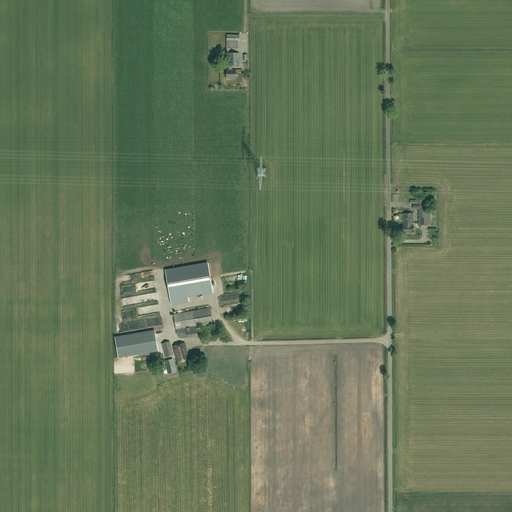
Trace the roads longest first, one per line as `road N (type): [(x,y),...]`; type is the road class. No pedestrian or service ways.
road 1 (unclassified): [(389,511),(387,0)]
road 2 (unknown): [(248,342),(388,339)]
